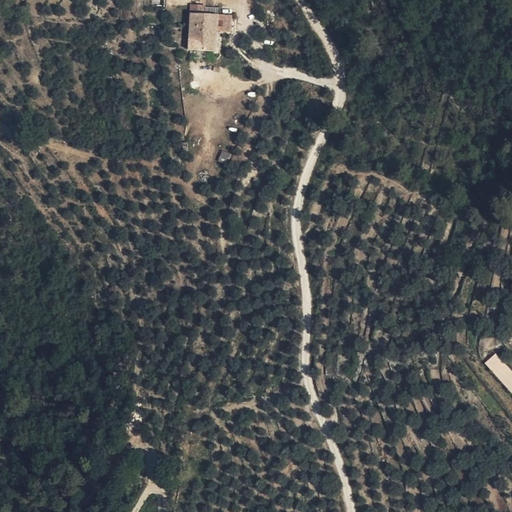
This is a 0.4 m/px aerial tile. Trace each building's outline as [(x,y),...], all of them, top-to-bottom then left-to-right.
[(190,4),(189,24),(205,25),(205,22),(205,18),(218,19),(217,14),(202,13),(203,5),(190,4)] [(229,32),(230,14),(217,14),(218,19),(205,18),(205,22),(215,22),(216,31),(229,32)] [(204,51),(215,52),(216,45),(221,45),(221,38),(215,38),(216,31),(215,22),(205,22),(205,25),(205,29),(204,51)] [(205,29),(189,27),(188,50),(204,51),(205,29)] [(511,366),(501,355),(495,361),(511,380),(511,366)] [(511,380),(495,361),(491,364),(511,387),(511,380)]
